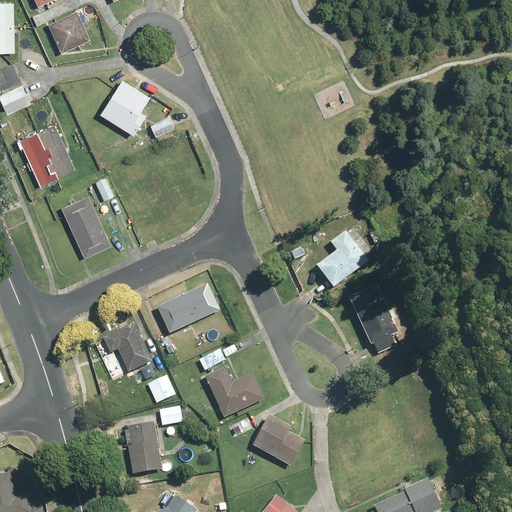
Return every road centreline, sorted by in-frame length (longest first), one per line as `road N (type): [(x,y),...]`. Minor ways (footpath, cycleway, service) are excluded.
road 1 (residential): [(31,328),(216,239),(226,227)]
road 2 (residential): [(277,319),(346,362),(354,384),(344,398),(306,395),(280,342)]
road 3 (residential): [(197,94),(135,47),(133,30),(151,18),(177,30)]
road 4 (residential): [(226,227),(233,171),(197,94)]
